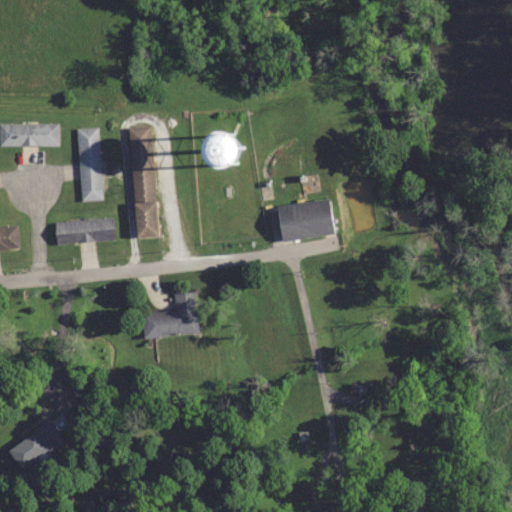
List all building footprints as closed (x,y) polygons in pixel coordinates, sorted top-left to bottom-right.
[(58,123),(0,123),(0,145),(58,145),(58,123)] [(76,128),(81,201),(102,200),(98,127),(76,128)] [(151,127),(129,127),(134,237),(156,236),(151,127)] [(276,206),(281,241),(333,234),(328,199),(276,206)] [(115,240),(113,218),(54,222),(56,244),(115,240)] [(17,226),(0,226),(0,250),(18,249),(17,226)] [(173,293),(174,311),(141,313),(143,337),(197,333),(194,292),(173,293)] [(7,444),(18,468),(63,446),(51,423),(7,444)]
